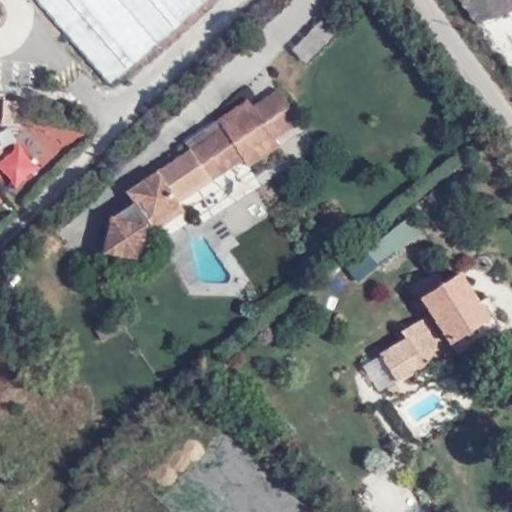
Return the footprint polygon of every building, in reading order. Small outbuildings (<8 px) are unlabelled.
[(35,0),(106,82),(198,0),(35,0)] [(511,0),(451,0),(462,25),(511,7),(511,0)] [(319,11),(285,45),(303,63),(337,29),(319,11)] [(0,59),(0,86),(45,87),(45,60),(0,59)] [(185,215),(173,199),(190,189),(207,175),(213,181),(243,161),(250,167),(278,149),(274,140),(298,123),(275,89),(253,105),(246,99),(214,120),(218,126),(130,187),(137,198),(159,230),(185,215)] [(0,155),(15,144),(0,124),(3,96),(0,95),(0,155)] [(0,173),(14,189),(38,168),(17,145),(0,159),(0,173)] [(146,220),(159,230),(137,198),(114,214),(111,213),(102,258),(141,264),(146,220)] [(354,277),(421,237),(413,224),(346,264),(354,277)] [(447,349),(489,322),(459,276),(418,303),(427,317),(400,334),(405,339),(378,357),(397,386),(449,353),(447,349)] [(118,317),(96,329),(101,338),(123,327),(118,317)]
